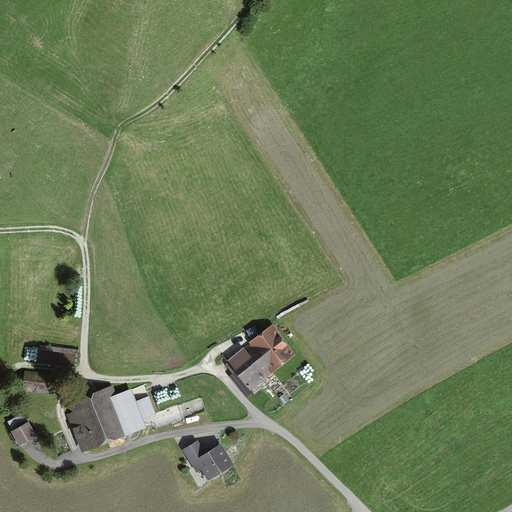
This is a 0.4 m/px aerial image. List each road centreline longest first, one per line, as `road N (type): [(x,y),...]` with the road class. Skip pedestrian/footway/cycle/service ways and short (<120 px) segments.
road 1 (track): [(270,423),(208,370),(151,378),(91,372),(86,243),(61,228),(0,230)]
road 2 (track): [(86,243),(89,208),(117,133),(202,67),(251,0)]
